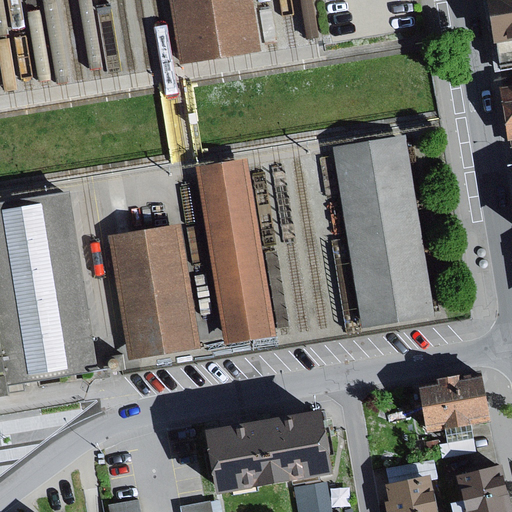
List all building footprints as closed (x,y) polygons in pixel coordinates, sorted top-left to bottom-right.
[(167,0),(178,67),(194,64),(211,61),(230,58),(247,55),(259,53),(251,0),(167,0)] [(511,0),(490,0),(502,70),(511,67),(511,0)] [(351,147),(331,150),(360,330),(433,318),(403,138),(386,141),(369,144),(351,147)] [(221,165),(194,169),(223,346),(274,338),(245,161),(221,165)] [(0,399),(6,398),(4,388),(92,373),(95,373),(67,196),(31,201),(0,205),(0,399)] [(179,226),(106,238),(127,362),(199,350),(179,226)] [(486,375),(453,381),(462,428),(474,425),(495,422),(486,375)] [(448,430),(462,428),(453,381),(422,386),(425,401),(415,402),(417,416),(428,414),(431,433),(448,430)] [(329,414),(215,434),(225,495),(340,475),(329,414)] [(462,428),(448,430),(450,445),(477,440),(474,425),(462,428)] [(388,469),(392,486),(434,478),(439,476),(435,459),(388,469)] [(511,511),(511,494),(506,468),(461,479),(469,511),(511,511)] [(392,486),(389,487),(392,503),(388,504),(389,511),(441,511),(434,478),(392,486)] [(332,511),(328,483),(296,487),(299,511),(332,511)] [(144,511),(142,497),(107,503),(108,511),(144,511)] [(214,511),(212,501),(182,507),(183,511),(214,511)]
